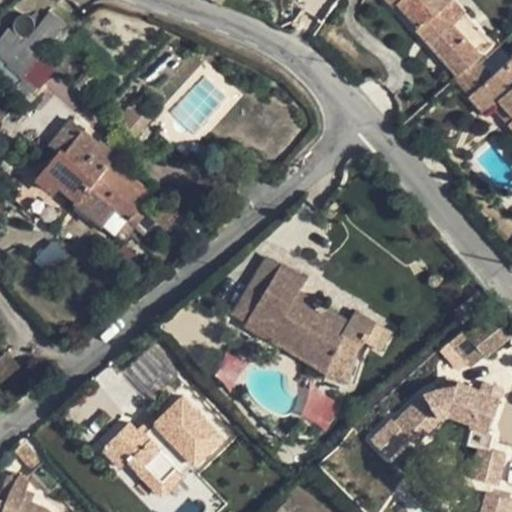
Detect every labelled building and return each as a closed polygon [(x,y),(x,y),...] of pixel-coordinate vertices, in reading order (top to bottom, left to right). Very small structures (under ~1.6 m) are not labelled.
[(312,0),(295,28),(312,38),(338,0),(312,0)] [(494,43),(455,0),(389,0),(395,6),(399,3),(421,27),(429,19),(442,34),(431,44),(458,75),(477,59),(494,43)] [(63,28),(67,23),(50,9),(25,40),(22,45),(38,58),(53,40),(63,28)] [(421,27),(417,29),(431,44),(442,34),(429,19),(421,27)] [(8,27),(0,37),(0,83),(27,105),(44,84),(37,79),(48,65),(38,58),(22,45),(25,40),(8,27)] [(63,28),(53,40),(62,47),(72,35),(63,28)] [(62,47),(48,65),(62,77),(77,58),(62,47)] [(458,75),(454,78),(486,112),(494,105),(500,100),(511,112),(511,119),(509,122),(511,125),(511,56),(491,75),(477,59),(458,75)] [(511,112),(500,100),(494,105),(509,122),(511,119),(511,112)] [(117,120),(134,133),(149,115),(133,101),(117,120)] [(99,142),(69,119),(50,143),(59,151),(44,170),(59,183),(79,200),(76,203),(115,234),(119,228),(128,218),(135,209),(145,197),(106,166),(111,159),(116,154),(101,141),(99,142)] [(151,190),(111,159),(106,166),(145,197),(151,190)] [(59,183),(44,170),(37,178),(53,191),(59,183)] [(135,209),(128,218),(136,225),(143,216),(135,209)] [(128,218),(119,228),(127,235),(136,225),(128,218)] [(305,300),(295,293),(297,289),(305,277),(283,264),(282,266),(266,258),(234,313),(248,322),(246,326),(268,339),(272,333),(283,314),(310,331),(336,347),(327,367),(325,374),(347,382),(357,349),(363,341),(380,350),(392,331),(356,311),(350,321),(307,296),(305,300)] [(431,275),(429,277),(429,279),(428,280),(429,283),(431,285),(434,286),(435,286),(437,286),(438,285),(440,284),(440,282),(444,281),(441,275),(438,275),(436,274),(433,274),(431,275)] [(297,289),(295,293),(305,300),(307,296),(297,289)] [(511,335),(511,328),(495,310),(466,334),(485,355),(486,356),(511,335)] [(272,333),(299,349),(310,331),(283,314),(272,333)] [(299,349),(327,367),(336,347),(310,331),(299,349)] [(485,355),(466,334),(454,345),(472,365),(485,355)] [(0,382),(18,367),(6,351),(0,356),(0,382)] [(216,379),(230,387),(241,366),(227,358),(216,379)] [(395,422),(415,444),(443,416),(450,414),(471,422),(470,425),(488,431),(504,388),(484,380),(481,389),(458,381),(456,385),(448,385),(439,387),(429,391),(424,394),(395,422)] [(313,390),(299,413),(324,427),(337,404),(313,390)] [(151,415),(137,430),(142,436),(157,421),(151,415)] [(179,444),(188,436),(170,418),(162,427),(157,421),(142,436),(129,422),(101,448),(121,469),(129,461),(139,471),(142,467),(158,483),(166,475),(173,484),(196,462),(179,444)] [(79,448),(61,465),(82,488),(100,470),(79,448)] [(16,478),(13,486),(26,491),(30,483),(29,480),(28,478),(26,476),(22,475),(20,475),(18,477),(16,478)] [(26,491),(13,486),(10,493),(24,499),(26,491)] [(0,490),(0,511),(50,511),(47,509),(32,503),(24,499),(10,493),(5,491),(1,491),(0,490)] [(479,511),(511,511),(511,498),(487,490),(479,511)] [(32,503),(35,495),(26,491),(24,499),(32,503)] [(319,511),(308,500),(294,511),(319,511)]
